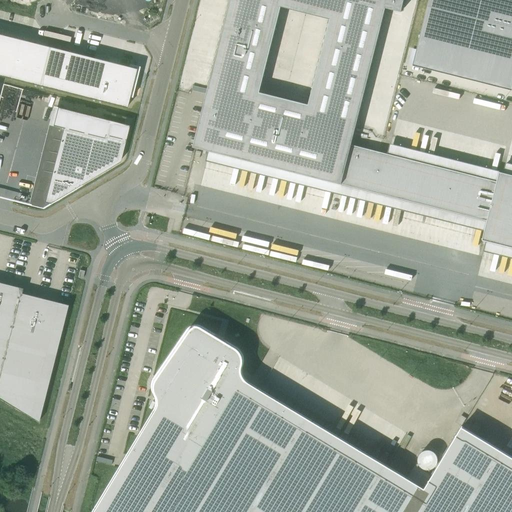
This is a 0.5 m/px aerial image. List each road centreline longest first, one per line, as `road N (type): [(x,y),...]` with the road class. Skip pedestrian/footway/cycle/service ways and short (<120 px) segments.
road 1 (tertiary): [(511,339),(157,248),(121,250)]
road 2 (tertiary): [(130,265),(154,264),(511,357)]
road 3 (tertiary): [(121,250),(104,278),(58,451),(56,497)]
road 4 (tertiary): [(56,497),(130,265)]
road 5 (unclassified): [(170,45),(141,163),(94,201)]
road 6 (unclassified): [(49,13),(170,45)]
